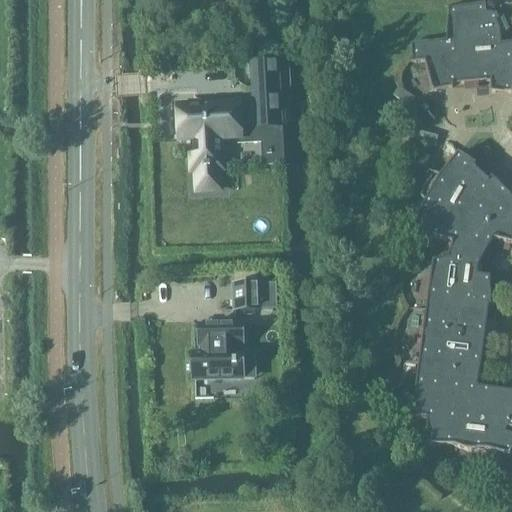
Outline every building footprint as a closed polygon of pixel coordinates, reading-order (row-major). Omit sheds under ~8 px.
[(407,64),(408,65),(425,64),(425,63),(425,62),(428,94),(423,98),(418,100),(417,100),(417,101),(419,101),(424,99),(429,96),(432,94),(452,89),(452,86),(490,83),(491,94),(511,96),(511,95),(511,94),(511,91),(511,44),(501,46),(500,33),(496,24),(499,21),(496,15),(486,14),(485,7),(489,7),(489,6),(450,9),(446,7),(445,8),(448,10),(446,43),(410,46),(412,64),(407,64)] [(251,63),(249,63),(249,65),(251,65),(255,130),(255,131),(281,129),(278,62),(251,64),(251,63)] [(218,127),(238,127),(238,95),(178,95),(177,127),(188,127),(188,157),(218,158),(218,127)] [(252,130),(244,131),(245,142),(253,141),(252,131),(252,130)] [(458,157),(441,178),(429,174),(419,186),(423,190),(421,199),(426,203),(423,208),(413,234),(431,244),(433,241),(452,246),(447,261),(432,265),(419,366),(415,392),(416,422),(426,421),(427,449),(453,449),(468,455),(485,453),(509,461),(511,452),(511,392),(511,393),(511,395),(478,391),(485,335),(487,335),(492,325),(495,325),(497,311),(491,308),(490,281),(477,279),(479,267),(493,243),(511,247),(511,200),(492,181),(488,184),(474,171),(476,167),(458,157)] [(235,313),(259,312),(258,286),(234,287),(235,313)] [(234,365),(234,347),(242,347),(242,327),(212,327),(202,327),(199,327),(199,348),(201,348),(201,355),(192,356),(193,382),(235,381),(235,371),(237,371),(237,365),(234,365)]
